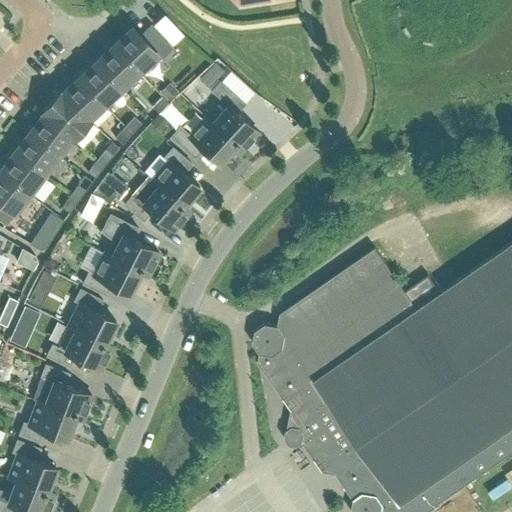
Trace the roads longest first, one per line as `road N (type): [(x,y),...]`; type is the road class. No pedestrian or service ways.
road 1 (unclassified): [(99,511),(200,274),(256,200),(336,132)]
road 2 (residential): [(336,132),(352,107),(354,84),(328,0)]
